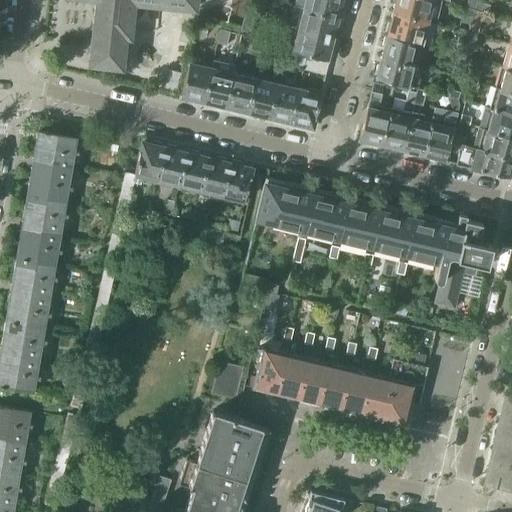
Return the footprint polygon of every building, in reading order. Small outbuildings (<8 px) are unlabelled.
[(94,0),(88,63),(121,67),(124,36),(129,36),(133,1),(194,8),(194,0),(94,0)] [(304,0),(303,7),(337,16),(337,15),(339,7),(341,6),(342,0),(304,0)] [(394,0),(395,0),(392,12),(425,21),(432,22),(435,11),(428,10),(430,0),(394,0)] [(475,9),(482,11),(486,12),(489,4),(476,1),(475,9)] [(465,6),(460,29),(466,31),(471,8),(465,6)] [(303,7),(297,28),(333,37),(332,35),(334,34),(336,27),(334,25),(336,17),(338,16),(337,16),(303,7)] [(466,31),(477,34),(482,11),(475,9),(471,8),(466,31)] [(386,32),(386,35),(417,43),(419,43),(430,46),(436,23),(432,22),(425,21),(392,12),(389,22),(387,21),(385,31),(386,32)] [(245,13),(241,29),(241,30),(253,33),(257,16),(245,13)] [(192,27),(182,25),(178,40),(188,42),(192,27)] [(207,27),(197,25),(194,37),(201,39),(206,34),(207,27)] [(256,35),(264,38),(267,27),(259,25),(256,35)] [(333,37),(297,28),(292,49),(326,58),(328,49),(331,48),(333,40),(331,38),(333,37)] [(229,31),(219,29),(216,42),(226,44),(229,31)] [(454,52),(460,53),(466,31),(460,29),(454,52)] [(468,55),(472,56),(477,34),(466,31),(460,53),(468,55)] [(383,47),(380,56),(412,64),(417,43),(386,35),(383,36),(381,45),(383,47)] [(251,48),(261,51),(263,42),(253,37),(251,48)] [(263,42),(261,51),(271,54),(273,47),(263,42)] [(501,65),(504,66),(511,68),(511,43),(508,42),(501,65)] [(465,70),(465,69),(468,55),(460,53),(457,68),(465,70)] [(292,61),(303,65),(304,56),(294,54),(292,61)] [(304,56),(303,65),(302,68),(324,74),(327,63),(304,56)] [(419,65),(412,64),(380,56),(378,64),(376,65),(374,73),(375,75),(375,77),(407,85),(410,71),(417,73),(419,65)] [(200,100),(202,102),(210,67),(188,61),(179,95),(182,95),(183,99),(191,101),(193,98),(200,100)] [(511,68),(504,66),(499,87),(511,90),(511,68)] [(166,67),(161,85),(176,89),(181,71),(166,67)] [(222,105),(223,107),(232,72),(210,67),(202,102),(203,101),(211,102),(212,105),(220,107),(222,105)] [(469,70),(466,78),(476,81),(478,73),(469,70)] [(244,110),(245,112),(254,77),(232,72),(223,107),(225,106),(226,109),(234,110),(236,108),(244,110)] [(449,90),(458,93),(463,77),(453,75),(449,90)] [(266,116),(266,117),(275,82),(254,77),(245,112),(247,111),(255,113),(255,116),(263,118),(265,115),(266,116)] [(476,81),(466,78),(464,86),(474,89),(476,81)] [(288,121),(289,122),(298,88),(275,82),(266,117),(268,116),(270,119),(278,121),(280,119),(288,121)] [(511,90),(499,87),(493,108),(511,112),(511,90)] [(298,88),(289,122),(290,121),(298,123),(299,126),(307,128),(309,126),(312,126),(320,93),(298,88)] [(417,88),(416,92),(413,102),(421,105),(425,90),(417,88)] [(378,104),(381,93),(378,92),(371,90),(370,90),(367,102),(358,138),(367,140),(368,142),(380,145),(388,111),(389,107),(378,104)] [(406,100),(413,102),(416,92),(409,90),(406,100)] [(449,101),(453,111),(456,112),(457,110),(458,105),(457,98),(450,96),(449,101)] [(462,106),(458,121),(468,123),(474,103),(464,100),(462,106)] [(431,122),(423,155),(433,158),(435,156),(444,158),(452,128),(453,128),(454,127),(452,127),(456,112),(453,111),(434,107),(430,121),(431,122)] [(511,112),(493,108),(487,129),(511,135),(511,112)] [(393,146),(402,148),(410,117),(388,111),(380,145),(391,148),(393,146)] [(410,152),(423,155),(431,122),(430,121),(410,117),(402,148),(409,150),(410,152)] [(478,126),(472,146),(511,157),(511,135),(487,129),(478,126)] [(37,131),(21,224),(59,231),(62,216),(67,217),(67,214),(62,213),(66,190),(71,190),(72,187),(67,187),(72,152),(77,153),(78,150),(73,149),(75,136),(47,132),(47,130),(42,130),(42,131),(36,130),(36,131),(37,131)] [(141,176),(155,179),(163,144),(162,145),(161,145),(160,142),(153,141),(150,143),(141,141),(133,174),(132,177),(140,179),(141,176)] [(454,163),(459,164),(492,172),(508,176),(509,170),(511,169),(511,166),(511,157),(472,146),(465,144),(464,144),(459,142),(458,147),(455,146),(454,150),(457,151),(455,160),(454,163)] [(155,179),(177,184),(185,150),(184,151),(176,149),(175,146),(167,144),(165,146),(164,146),(163,144),(155,179)] [(177,184),(199,190),(207,155),(205,156),(198,154),(197,151),(189,149),(187,151),(186,151),(185,150),(177,184)] [(199,190),(220,195),(229,160),(227,161),(226,161),(225,158),(218,156),(216,158),(208,156),(207,155),(199,190)] [(229,160),(220,195),(244,200),(250,171),(251,167),(241,164),(240,161),(232,159),(230,162),(229,161),(229,160)] [(456,221),(276,178),(277,173),(275,173),(275,174),(267,173),(268,168),(267,168),(265,174),(255,217),(437,261),(433,276),(440,278),(435,301),(452,305),(461,269),(470,271),(472,260),(485,263),(491,239),(489,239),(489,240),(478,237),(481,222),(465,218),(466,214),(464,214),(464,215),(457,213),(456,221)] [(104,176),(109,183),(115,178),(109,171),(104,176)] [(124,172),(123,176),(102,276),(89,329),(70,405),(79,407),(82,395),(98,331),(111,278),(126,209),(132,179),(132,177),(133,174),(124,172)] [(166,199),(163,213),(171,215),(174,201),(166,199)] [(180,217),(192,220),(194,211),(182,208),(180,217)] [(194,211),(192,220),(205,223),(207,214),(194,211)] [(229,218),(227,228),(236,230),(239,220),(229,218)] [(59,231),(21,224),(0,346),(0,385),(4,386),(4,385),(32,390),(47,393),(48,389),(33,386),(34,378),(39,379),(40,375),(35,375),(40,342),(45,343),(46,339),(41,339),(42,330),(52,332),(53,327),(43,326),(45,315),(50,316),(51,313),(46,312),(51,278),(56,279),(57,276),(52,275),(56,251),(61,252),(61,249),(56,248),(59,231)] [(297,237),(294,248),(302,250),(305,238),(297,237)] [(328,256),(336,258),(338,246),(331,245),(328,256)] [(302,250),(294,248),(292,260),(299,262),(302,250)] [(362,264),(370,266),(372,254),(364,253),(362,264)] [(395,272),(403,274),(406,262),(398,260),(395,272)] [(265,288),(274,290),(276,282),(267,280),(265,288)] [(394,313),(403,315),(407,311),(397,306),(394,313)] [(256,332),(264,334),(267,322),(259,320),(256,332)] [(282,338),(290,340),(292,328),(284,326),(282,338)] [(305,331),(303,343),(311,345),(313,333),(305,331)] [(324,348),(332,350),(334,338),(327,336),(324,348)] [(345,353),(353,355),(355,343),(347,341),(345,353)] [(268,391),(273,392),(283,351),(261,345),(251,387),(259,389),(259,388),(268,390),(268,391)] [(366,358),(374,360),(376,348),(368,346),(366,358)] [(289,396),(294,397),(304,355),(283,351),(273,392),(280,394),(280,393),(289,395),(289,396)] [(310,401),(315,402),(325,360),(304,355),(294,397),(301,399),(301,398),(310,400),(310,401)] [(392,357),(387,375),(377,417),(384,418),(396,421),(404,423),(409,400),(408,400),(409,395),(410,396),(411,393),(410,393),(411,389),(412,389),(412,388),(411,388),(413,383),(413,382),(422,384),(427,365),(392,357)] [(210,392),(226,395),(235,397),(241,366),(218,360),(210,392)] [(331,406),(336,407),(346,365),(325,360),(315,402),(322,404),(323,403),(331,405),(331,406)] [(352,411),(357,412),(367,370),(346,365),(336,407),(343,409),(344,408),(352,410),(352,411)] [(373,416),(377,417),(387,375),(367,370),(357,412),(364,414),(364,413),(373,415),(373,416)] [(511,394),(506,393),(500,416),(511,418),(511,394)] [(0,511),(11,511),(15,489),(20,490),(21,486),(16,485),(20,462),(25,463),(25,460),(21,459),(26,426),(31,426),(32,423),(27,422),(29,410),(0,405),(0,404),(0,403),(0,511)] [(211,410),(210,413),(195,461),(185,458),(177,483),(190,487),(183,511),(176,509),(175,511),(158,511),(170,479),(158,475),(150,499),(142,496),(142,497),(136,511),(239,511),(267,428),(211,410)] [(76,415),(67,413),(44,504),(54,506),(76,415)] [(511,418),(500,416),(495,438),(511,442),(511,418)] [(511,442),(495,438),(490,461),(511,465),(511,442)] [(511,465),(490,461),(484,483),(511,489),(511,465)] [(303,511),(337,511),(339,507),(349,510),(349,509),(352,500),(342,498),(309,491),(303,511)]
